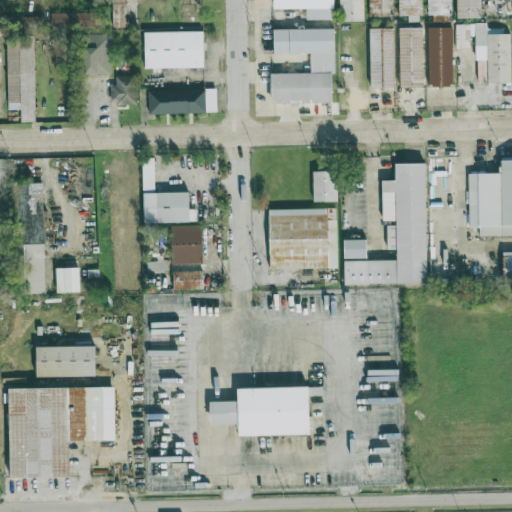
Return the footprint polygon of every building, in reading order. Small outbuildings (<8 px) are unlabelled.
[(125,27),(124,0),(110,0),(111,27),(125,27)] [(334,0),(274,0),(274,9),(334,9),(334,0)] [(363,0),(339,0),(339,20),(363,20),(363,0)] [(369,0),(369,17),(393,17),(392,0),(369,0)] [(422,0),(399,0),(399,15),(409,15),(409,20),(422,20),(422,0)] [(451,0),(427,0),(427,15),(436,15),(436,19),(451,19),(451,0)] [(457,0),(457,17),(482,17),(481,0),(457,0)] [(52,28),(106,28),(106,12),(52,12),(52,28)] [(42,17),(22,17),(22,26),(42,26),(42,17)] [(511,83),(511,31),(487,31),(487,22),(475,22),(475,60),(487,60),(487,83),(511,83)] [(273,28),(274,53),(311,53),(311,70),(331,70),(331,72),(335,72),(334,27),(273,28)] [(424,86),(423,27),(400,28),(401,87),(424,86)] [(429,86),(454,86),(454,27),(429,27),(429,86)] [(395,28),(371,28),(371,87),(395,87),(395,28)] [(145,31),(145,68),(204,67),(204,31),(145,31)] [(8,109),(21,109),(21,121),(35,121),(34,34),(7,34),(8,109)] [(110,34),(84,34),(84,74),(110,73),(110,34)] [(270,71),(271,100),(331,99),(331,72),(331,70),(311,70),(270,71)] [(137,105),(137,76),(116,76),(116,105),(137,105)] [(216,88),(148,89),(149,113),(217,112),(216,88)] [(189,192),(154,192),(154,157),(143,157),(143,222),(196,221),(196,209),(190,209),(189,192)] [(501,172),(468,173),(469,228),(479,228),(479,236),(511,235),(511,158),(501,159),(501,172)] [(428,283),(426,162),(396,163),(397,180),(382,181),(383,223),(387,223),(388,249),(397,249),(397,260),(345,261),(345,285),(428,283)] [(313,171),(313,202),(338,202),(338,171),(313,171)] [(270,209),(270,269),(337,268),(337,219),(335,219),(334,209),(270,209)] [(203,225),(171,225),(171,264),(203,264),(203,225)] [(366,239),(343,240),(344,258),(366,258),(366,239)] [(511,251),(503,252),(503,281),(511,280),(511,251)] [(56,268),(57,292),(79,291),(79,267),(56,268)] [(98,269),(88,269),(88,281),(99,281),(98,269)] [(174,289),(204,289),(204,271),(174,271),(174,289)] [(95,376),(95,346),(36,347),(36,377),(95,376)] [(210,401),(211,424),(238,423),(238,436),(309,434),(308,386),(237,388),(237,400),(210,401)] [(116,440),(115,387),(9,388),(10,478),(70,477),(69,441),(116,440)]
